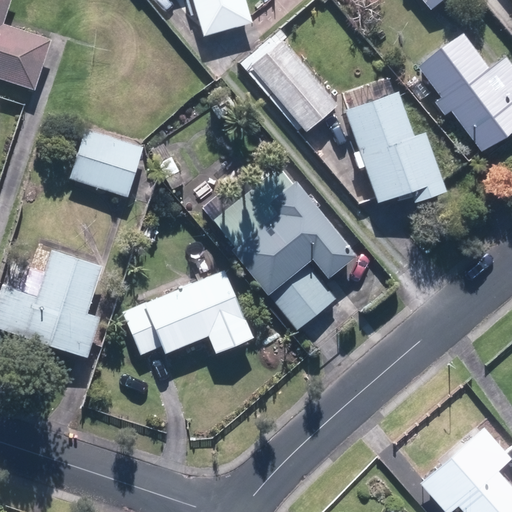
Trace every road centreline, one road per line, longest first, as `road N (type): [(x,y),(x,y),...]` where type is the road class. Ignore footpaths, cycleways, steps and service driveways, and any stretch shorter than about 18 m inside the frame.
road 1 (residential): [(511,259),(231,511)]
road 2 (residential): [(222,511),(0,440)]
